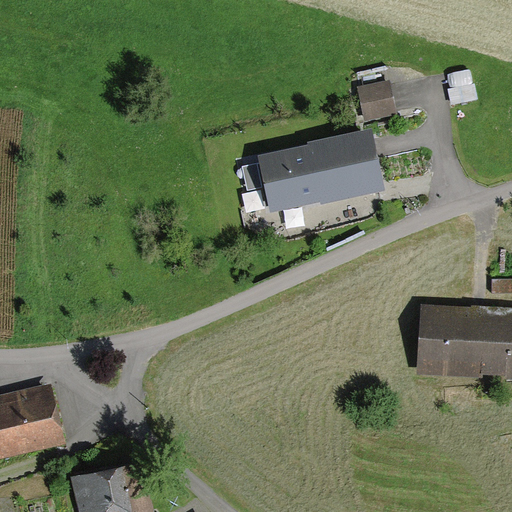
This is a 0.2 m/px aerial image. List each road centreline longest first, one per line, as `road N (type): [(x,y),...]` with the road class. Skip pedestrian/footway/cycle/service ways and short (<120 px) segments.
road 1 (residential): [(511,192),(155,343),(97,357),(0,359)]
road 2 (track): [(0,480),(78,454),(123,421)]
road 3 (track): [(123,421),(218,511)]
